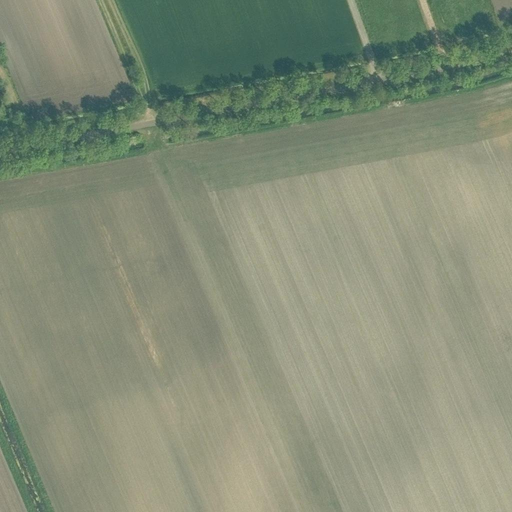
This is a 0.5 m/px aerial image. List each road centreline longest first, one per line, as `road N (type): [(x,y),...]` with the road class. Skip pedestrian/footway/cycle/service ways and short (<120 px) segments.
road 1 (unclassified): [(0,150),(511,48)]
road 2 (track): [(150,121),(100,0)]
